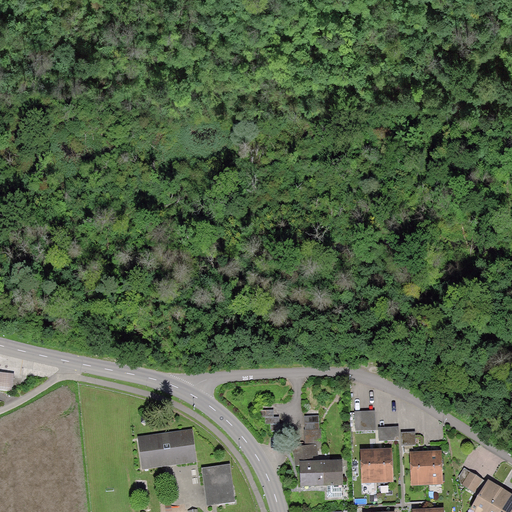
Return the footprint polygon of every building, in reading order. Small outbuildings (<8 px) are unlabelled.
[(0,372),(0,389),(13,390),(15,374),(0,372)] [(274,411),(263,411),(263,418),(268,418),(268,429),(275,429),(275,435),(287,435),(287,424),(280,424),(280,417),(274,417),(274,411)] [(375,411),(354,412),(355,430),(375,430),(375,411)] [(306,429),(321,429),(321,416),(305,416),(306,429)] [(399,427),(379,428),(380,440),(399,439),(399,427)] [(306,429),(306,446),(316,444),(317,448),(322,447),(321,429),(306,429)] [(192,430),(137,437),(142,471),(197,463),(192,430)] [(416,432),(402,433),(403,446),(416,445),(416,432)] [(343,461),(319,461),(317,448),(316,444),(306,446),(292,449),(295,466),(300,465),(301,486),(324,486),(343,485),(343,461)] [(392,449),(360,451),(362,483),(393,481),(392,449)] [(441,452),(410,453),(411,485),(442,484),(441,452)] [(229,465),(202,469),(207,505),(221,503),(234,501),(229,465)] [(458,480),(480,494),(486,482),(465,468),(458,480)] [(511,511),(511,493),(489,479),(486,482),(480,494),(470,509),(475,511),(511,511)]
